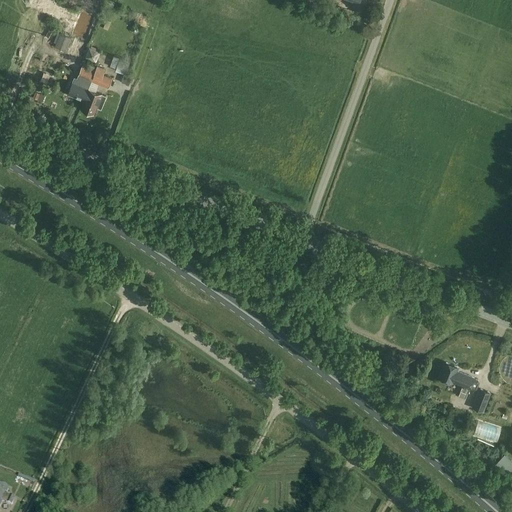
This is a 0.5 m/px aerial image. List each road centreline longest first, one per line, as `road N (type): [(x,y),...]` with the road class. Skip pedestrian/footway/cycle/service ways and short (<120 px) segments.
road 1 (primary): [(499,511),(299,352),(0,160)]
road 2 (unclassified): [(419,511),(250,380),(0,216)]
road 3 (unclassified): [(302,240),(0,118)]
road 4 (unclassified): [(302,240),(388,0)]
road 5 (unclassified): [(511,323),(302,240)]
road 6 (unknown): [(277,401),(224,511)]
